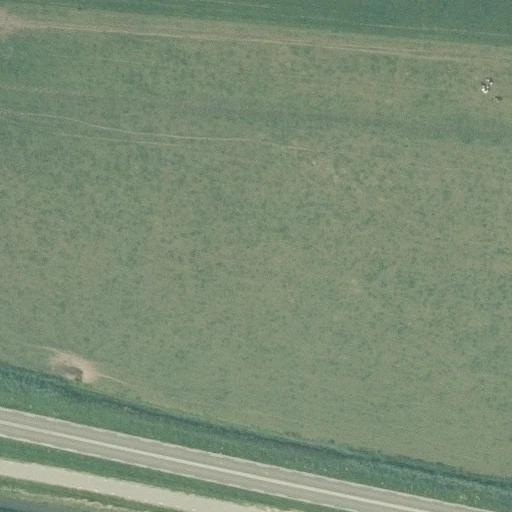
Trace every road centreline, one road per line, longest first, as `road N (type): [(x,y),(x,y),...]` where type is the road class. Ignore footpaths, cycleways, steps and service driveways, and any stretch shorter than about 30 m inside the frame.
road 1 (secondary): [(427,511),(0,420)]
road 2 (unclassified): [(227,511),(0,468)]
